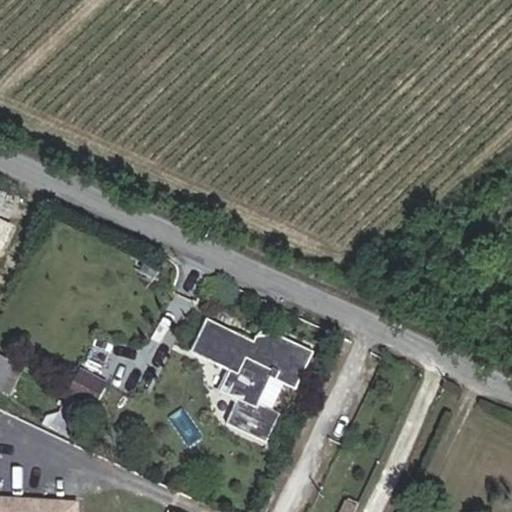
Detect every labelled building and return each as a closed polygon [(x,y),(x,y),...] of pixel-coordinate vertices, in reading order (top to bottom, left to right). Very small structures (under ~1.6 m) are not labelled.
[(0,250),(10,229),(0,224),(0,250)] [(255,344),(201,321),(188,352),(226,368),(217,390),(238,399),(227,425),(268,442),(280,413),(258,404),(269,378),(293,388),(309,349),(276,336),(258,337),(255,344)] [(0,392),(7,397),(23,368),(0,356),(0,392)] [(82,372),(72,394),(84,401),(87,402),(96,407),(97,408),(108,385),(82,372)] [(52,431),(70,440),(87,410),(83,408),(87,402),(84,401),(72,394),(52,431)] [(356,511),(360,505),(351,500),(345,511),(356,511)] [(76,511),(77,505),(41,504),(40,511),(17,511),(18,503),(0,502),(0,511),(76,511)]
